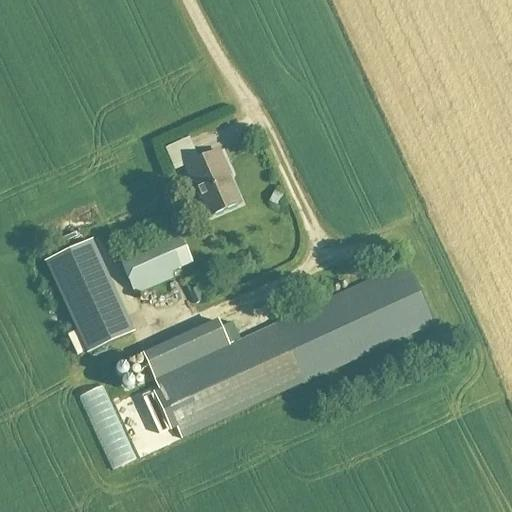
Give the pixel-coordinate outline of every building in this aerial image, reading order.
[(218,151),(185,166),(208,217),(240,203),(224,169),(226,168),(218,151)] [(170,273),(180,268),(192,263),(178,229),(118,255),(135,295),(172,278),(170,273)] [(47,264),(90,356),(135,335),(92,243),(47,264)] [(406,266),(275,326),(229,347),(217,321),(142,356),(154,381),(180,439),(301,384),(432,324),(406,266)] [(197,289),(188,293),(193,306),(202,301),(197,289)]
